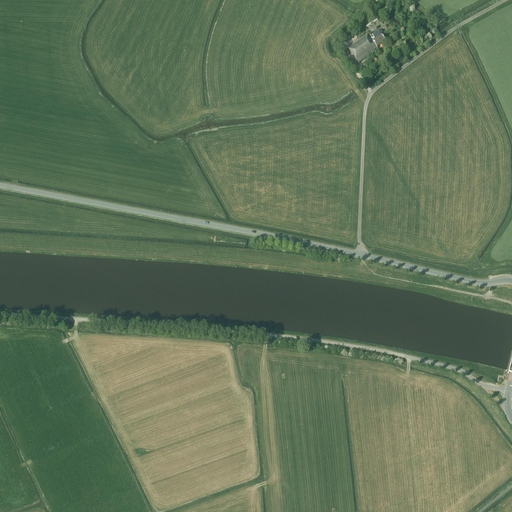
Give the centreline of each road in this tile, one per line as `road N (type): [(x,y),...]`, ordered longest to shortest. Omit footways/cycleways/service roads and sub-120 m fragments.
road 1 (tertiary): [(511,281),(471,282),(0,185)]
road 2 (unclassified): [(508,391),(462,370),(370,348),(0,313)]
